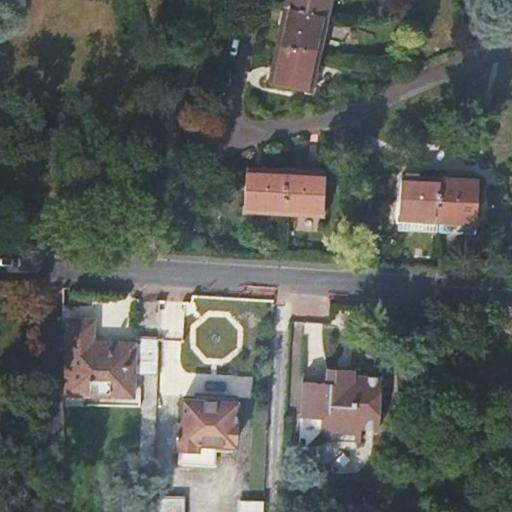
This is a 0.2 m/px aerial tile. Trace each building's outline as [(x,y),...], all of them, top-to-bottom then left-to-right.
[(287,0),(268,81),(308,91),(329,0),(287,0)] [(322,216),(325,173),(245,169),(243,211),(322,216)] [(475,180),(400,177),(398,220),(472,223),(475,180)] [(157,372),(158,338),(133,338),(133,345),(92,343),(91,321),(68,320),(67,394),(91,396),(92,389),(132,389),(134,373),(157,372)] [(326,370),(325,385),(355,386),(355,371),(326,370)] [(355,386),(325,385),(300,383),(298,419),(321,419),(320,433),(330,444),(361,444),(363,432),(377,432),(379,388),(355,386)] [(204,465),(213,465),(214,447),(234,448),(234,444),(238,442),(239,428),(234,421),(237,403),(234,403),(235,398),(213,397),(212,401),(182,400),(182,423),(178,424),(177,450),(181,450),(179,463),(204,465)] [(181,511),(182,497),(154,496),(153,511),(181,511)]
